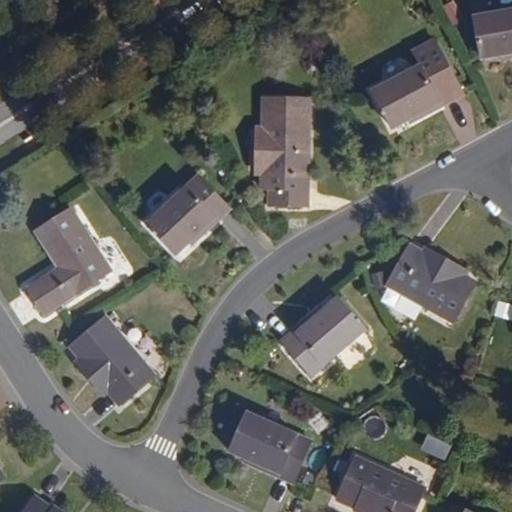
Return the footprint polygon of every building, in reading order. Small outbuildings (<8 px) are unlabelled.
[(511,50),(511,10),(482,13),(486,53),(505,51),(511,50)] [(421,67),(374,93),(394,128),(410,119),(463,90),(436,40),(413,53),(421,67)] [(414,125),(466,96),(463,90),(410,119),(414,125)] [(327,203),(325,95),(279,96),(280,127),(281,167),(281,171),(281,187),(289,187),(289,204),(327,203)] [(249,206),(221,175),(168,223),(195,253),(210,240),(237,216),(249,206)] [(131,267),(92,206),(56,229),(81,266),(49,286),(65,310),(131,267)] [(214,245),(253,211),(249,206),(237,216),(210,240),(214,245)] [(433,254),(420,247),(398,287),(465,322),(486,282),(471,273),(433,254)] [(474,268),(436,248),(433,254),(471,273),(474,268)] [(370,334),(341,299),(325,312),(284,347),(313,382),(370,334)] [(325,312),(321,307),(280,342),(284,347),(325,312)] [(152,384),(106,325),(70,354),(79,365),(105,399),(116,413),(152,384)] [(79,365),(74,369),(100,403),(105,399),(79,365)] [(313,443),(248,413),(231,451),(248,458),(296,480),(313,443)] [(413,511),(424,488),(356,457),(337,498),(366,511),(413,511)] [(245,464),(293,486),(296,480),(248,458),(245,464)] [(51,511),(37,502),(28,511),(51,511)]
